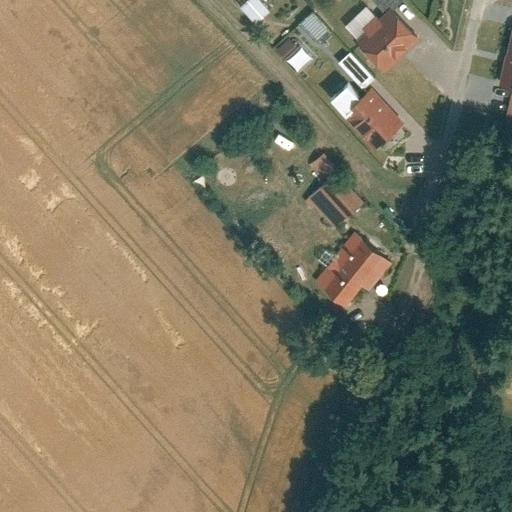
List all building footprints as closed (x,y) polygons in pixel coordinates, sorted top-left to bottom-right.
[(267,0),(251,0),(246,5),(262,22),(276,9),(267,0)] [(416,36),(390,8),(354,41),(381,69),(416,36)] [(317,11),(303,24),(321,43),(334,30),(317,11)] [(511,24),(497,83),(511,86),(511,24)] [(313,57),(292,38),(281,51),(302,69),(313,57)] [(357,50),(344,60),(365,87),(378,77),(357,50)] [(400,120),(369,87),(338,115),(369,149),(400,120)] [(338,170),(323,154),(308,168),(323,184),(335,173),(338,170)] [(360,201),(335,173),(323,184),(320,187),(345,215),(360,201)] [(390,262),(356,233),(318,276),(349,302),(365,284),(369,287),(390,262)]
